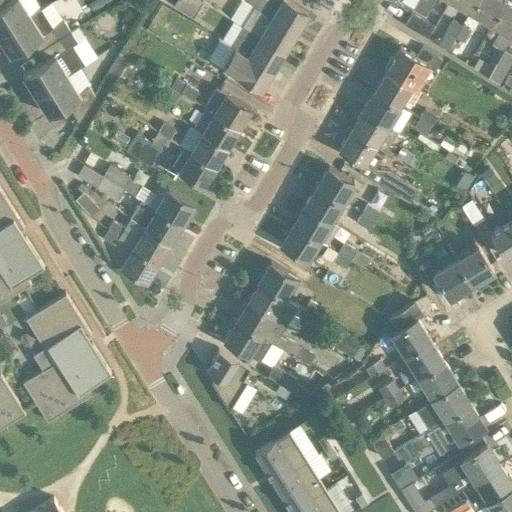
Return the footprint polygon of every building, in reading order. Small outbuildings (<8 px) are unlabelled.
[(0,32),(41,7),(36,0),(6,0),(7,1),(0,5),(0,32)] [(192,17),(202,2),(198,0),(177,0),(174,6),(192,17)] [(264,13),(296,32),(308,12),(287,0),(244,0),(251,4),(253,6),(264,13)] [(446,0),(448,1),(448,0),(418,0),(414,9),(424,16),(433,0),(446,0)] [(470,13),(478,0),(448,0),(448,1),(470,13)] [(490,25),(504,1),(501,0),(478,0),(470,13),(490,25)] [(511,37),(511,35),(511,5),(504,1),(490,25),(500,30),(492,43),(498,47),(492,58),(496,61),(504,50),(510,36),(511,37)] [(253,6),(248,15),(242,25),(285,50),(296,32),(264,13),(253,6)] [(38,50),(70,30),(64,19),(53,26),(41,7),(0,32),(0,37),(10,54),(31,40),(38,50)] [(427,38),(434,26),(411,13),(404,25),(427,38)] [(454,38),(463,26),(457,23),(452,20),(438,44),(448,49),(454,38)] [(242,24),(230,43),(235,46),(273,71),(285,50),(242,25),(242,24)] [(463,26),(454,38),(459,40),(464,43),(471,31),(463,26)] [(35,94),(68,73),(85,63),(73,44),(78,40),(70,30),(38,50),(44,60),(23,74),(35,94)] [(273,71),(235,46),(229,57),(222,67),(261,90),(273,71)] [(386,72),(411,87),(411,86),(416,88),(429,66),(434,70),(442,58),(422,46),(416,56),(400,48),(386,72)] [(511,54),(504,50),(496,61),(487,76),(498,82),(511,55),(511,54)] [(399,106),(411,87),(386,72),(374,92),(399,106)] [(68,73),(35,94),(48,113),(67,101),(78,119),(95,93),(89,84),(79,90),(68,73)] [(179,92),(193,100),(198,91),(186,84),(175,77),(170,87),(179,92)] [(179,92),(170,87),(166,84),(160,94),(174,102),(179,92)] [(207,107),(206,108),(239,127),(250,108),(225,92),(224,93),(218,89),(207,107)] [(188,109),(193,100),(179,92),(174,102),(188,109)] [(387,126),(399,106),(374,92),(363,111),(387,126)] [(206,108),(195,126),(202,131),(228,146),(239,127),(206,108)] [(419,118),(431,125),(437,115),(425,109),(419,118)] [(397,131),(387,126),(363,111),(351,129),(377,144),(385,149),(386,150),(397,131)] [(426,133),(431,125),(419,118),(414,127),(426,133)] [(158,131),(169,138),(175,130),(163,123),(158,131)] [(373,168),(385,149),(377,144),(351,129),(340,148),(364,164),(360,172),(410,201),(417,188),(388,170),(373,168)] [(216,165),(228,146),(202,131),(190,150),(216,165)] [(150,165),(160,148),(151,143),(136,134),(127,151),(150,165)] [(216,165),(190,150),(189,151),(184,147),(173,166),(204,186),(216,165)] [(396,157),(408,165),(409,163),(415,167),(419,159),(401,148),(396,157)] [(457,158),(454,163),(460,166),(463,161),(457,158)] [(103,176),(125,189),(135,195),(141,186),(129,178),(130,176),(110,165),(103,176)] [(490,166),(481,173),(488,184),(497,177),(490,166)] [(317,186),(342,201),(355,182),(330,167),(317,186)] [(103,176),(96,187),(117,200),(125,189),(103,176)] [(193,202),(160,183),(148,203),(181,222),(193,202)] [(317,186),(306,205),(331,220),(342,201),(317,186)] [(0,302),(31,283),(27,277),(44,266),(25,236),(23,238),(18,230),(20,229),(24,226),(0,188),(0,302)] [(148,203),(141,199),(136,207),(130,218),(143,227),(169,242),(181,222),(148,203)] [(361,213),(374,220),(380,211),(367,203),(361,213)] [(331,220),(306,205),(294,224),(326,244),(335,230),(338,225),(331,220)] [(369,228),(374,220),(361,213),(356,220),(369,228)] [(158,261),(169,242),(143,227),(130,218),(124,228),(113,221),(108,230),(120,237),(126,242),(132,245),(133,246),(158,261)] [(504,256),(511,250),(511,223),(509,219),(488,233),(504,256)] [(315,263),(326,244),(294,224),(282,244),(307,260),(308,259),(315,263)] [(115,247),(120,237),(108,230),(102,239),(115,247)] [(351,259),(357,250),(345,242),(339,251),(351,259)] [(454,257),(471,283),(493,269),(477,243),(454,257)] [(158,261),(133,246),(132,245),(120,265),(146,281),(158,261)] [(357,250),(351,259),(364,267),(370,258),(357,250)] [(351,259),(339,251),(333,260),(346,268),(351,259)] [(449,297),(471,283),(454,257),(433,270),(449,297)] [(285,297),(297,277),(271,262),(259,281),(285,297)] [(297,304),(285,297),(259,281),(247,301),(286,324),(297,304)] [(44,348),(48,345),(57,359),(22,381),(37,405),(47,421),(97,389),(94,383),(111,372),(92,343),(90,344),(85,336),(87,335),(91,333),(65,292),(25,317),(44,348)] [(317,316),(323,306),(310,298),(304,308),(317,316)] [(279,334),(286,324),(247,301),(235,321),(267,340),(271,341),(282,347),(309,364),(314,355),(279,334)] [(403,357),(430,339),(417,318),(422,314),(414,302),(389,317),(395,327),(388,332),(403,357)] [(260,359),(271,341),(267,340),(235,321),(224,339),(250,356),(251,355),(256,357),(260,359)] [(361,361),(369,347),(340,332),(332,346),(361,361)] [(419,377),(444,361),(430,339),(403,357),(416,378),(419,377)] [(217,349),(218,349),(212,359),(206,369),(205,370),(207,371),(209,372),(215,376),(211,382),(229,410),(229,409),(247,380),(243,378),(250,367),(218,348),(217,349)] [(365,368),(371,377),(385,367),(380,358),(365,368)] [(430,400),(457,383),(444,361),(419,377),(416,378),(430,400)] [(289,388),(296,377),(274,364),(267,376),(289,388)] [(0,427),(25,412),(0,372),(0,427)] [(234,405),(243,411),(258,386),(249,380),(234,405)] [(384,397),(399,388),(394,380),(379,389),(384,397)] [(293,382),(289,389),(305,398),(312,393),(293,382)] [(430,428),(470,403),(457,383),(430,400),(416,409),(429,429),(430,428)] [(274,391),(285,397),(289,391),(278,384),(274,391)] [(399,388),(384,397),(390,407),(405,398),(399,388)] [(470,403),(430,428),(444,450),(457,442),(484,426),(470,403)] [(307,459),(289,431),(289,430),(255,451),(254,452),(254,453),(255,452),(263,465),(264,465),(273,480),(272,481),(273,481),(307,459)] [(381,458),(394,450),(381,430),(368,438),(381,458)] [(432,441),(426,431),(419,435),(412,439),(418,449),(432,441)] [(325,434),(318,439),(324,449),(331,445),(325,434)] [(421,454),(418,449),(412,439),(393,451),(402,465),(421,454)] [(475,481),(500,466),(486,444),(451,466),(450,476),(453,481),(439,490),(445,500),(475,481)] [(331,445),(324,449),(331,459),(337,455),(331,445)] [(291,510),(291,509),(325,488),(307,459),(273,481),(282,494),(291,509),(290,509),(291,510)] [(446,511),(472,511),(486,504),(511,487),(511,485),(500,466),(475,481),(445,500),(441,502),(446,511)] [(491,511),(511,511),(511,487),(486,504),(491,511)] [(340,511),(325,488),(291,509),(292,511),(340,511)] [(361,493),(354,497),(361,507),(368,503),(361,493)] [(53,497),(29,511),(62,511),(58,505),(53,497)]
